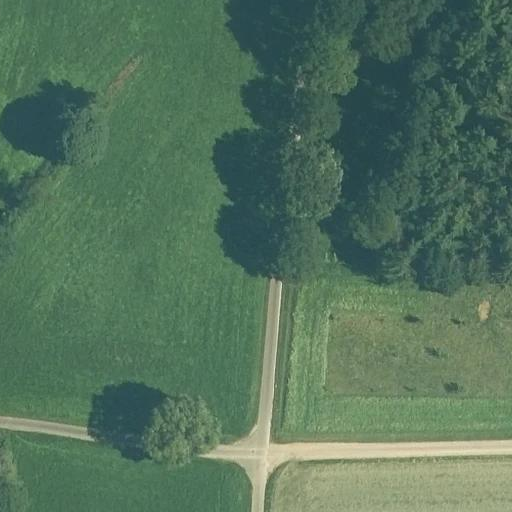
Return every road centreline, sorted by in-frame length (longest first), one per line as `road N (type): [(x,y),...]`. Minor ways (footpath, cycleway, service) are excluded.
road 1 (residential): [(260,453),(323,0)]
road 2 (residential): [(260,453),(0,425)]
road 3 (track): [(511,446),(260,453)]
